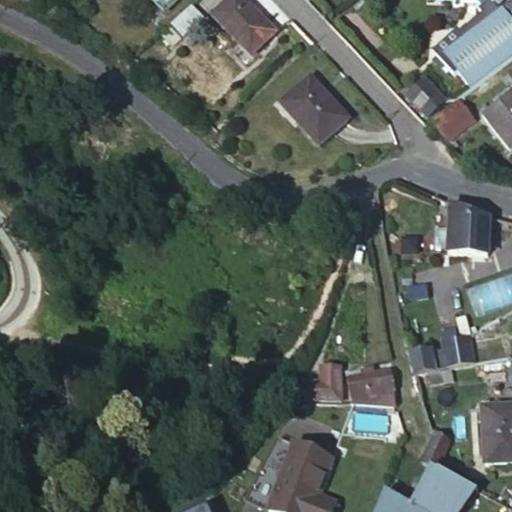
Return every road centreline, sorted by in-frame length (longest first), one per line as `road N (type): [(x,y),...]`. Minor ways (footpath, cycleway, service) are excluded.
road 1 (residential): [(0,14),(33,23),(120,83),(242,197),(281,204),(395,170),(415,177)]
road 2 (residential): [(415,177),(394,116),(282,0)]
road 3 (residential): [(0,314),(19,289),(20,241),(0,205)]
